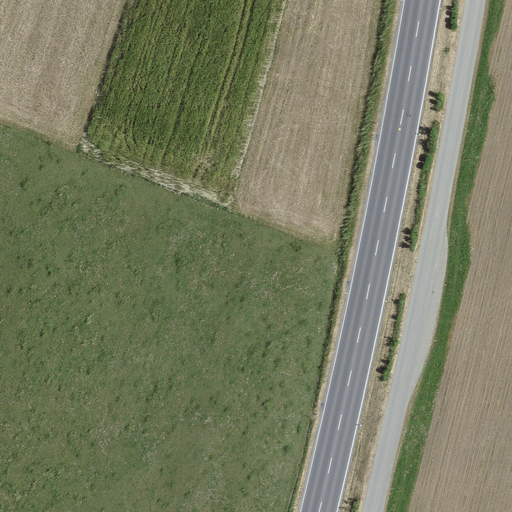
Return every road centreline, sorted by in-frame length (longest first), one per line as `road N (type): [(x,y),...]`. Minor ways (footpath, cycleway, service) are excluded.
road 1 (secondary): [(314,511),(397,146),(421,0)]
road 2 (track): [(475,0),(370,511)]
